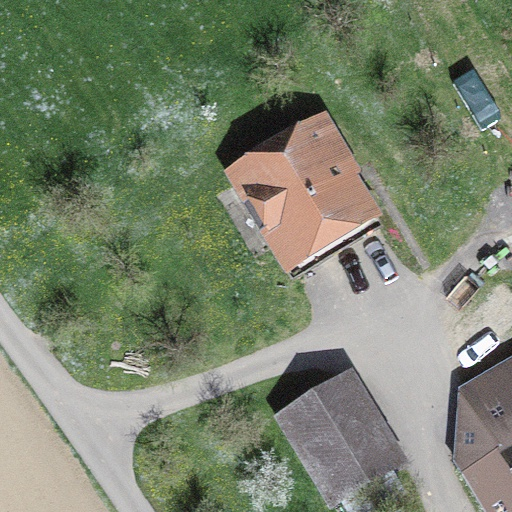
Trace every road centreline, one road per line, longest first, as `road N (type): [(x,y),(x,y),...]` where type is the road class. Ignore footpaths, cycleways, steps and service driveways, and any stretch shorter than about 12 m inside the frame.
road 1 (track): [(506,250),(414,315),(347,350),(92,431)]
road 2 (track): [(0,302),(148,511)]
